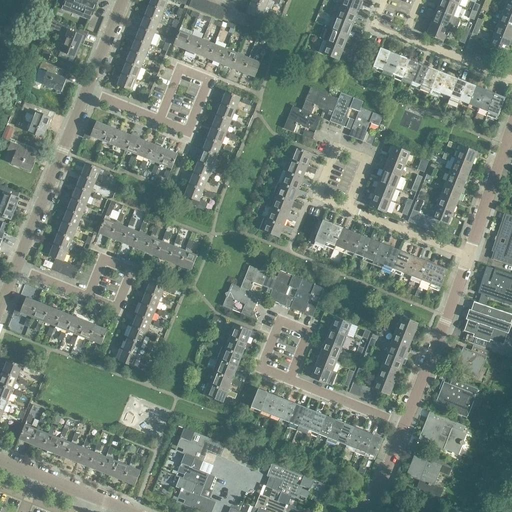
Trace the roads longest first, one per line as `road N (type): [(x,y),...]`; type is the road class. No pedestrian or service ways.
road 1 (residential): [(86,92),(18,270)]
road 2 (residential): [(402,426),(466,257)]
road 3 (residential): [(466,257),(511,127)]
road 4 (residential): [(466,257),(347,210)]
road 5 (residential): [(402,426),(290,380)]
